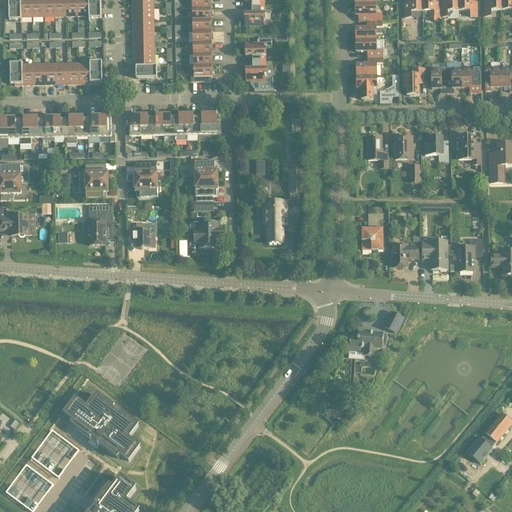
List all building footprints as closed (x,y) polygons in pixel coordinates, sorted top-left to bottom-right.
[(21,19),(20,0),(13,0),(9,0),(9,21),(21,21),(21,19)] [(32,19),(31,0),(20,0),(21,19),(32,19)] [(43,0),(31,0),(32,19),(43,19),(43,0)] [(55,18),(54,0),(43,0),(43,19),(55,18)] [(66,18),(65,0),(54,0),(55,18),(66,18)] [(78,18),(77,0),(65,0),(66,18),(78,18)] [(88,0),(77,0),(78,18),(89,18),(88,0)] [(88,0),(89,18),(89,20),(101,20),(100,0),(88,0)] [(154,10),(153,0),(132,0),(133,11),(154,10)] [(210,0),(192,0),(193,10),(211,9),(210,0)] [(249,8),(264,8),(264,2),(265,2),(264,0),(244,0),(245,2),(249,2),(249,8)] [(422,13),(422,0),(410,0),(410,6),(404,7),(404,19),(411,19),(411,13),(422,13)] [(434,0),(422,0),(422,13),(429,13),(429,19),(434,19),(434,23),(441,23),(441,19),(441,6),(434,6),(434,0)] [(459,12),(458,0),(446,0),(447,6),(441,6),(441,19),(450,18),(452,15),(452,12),(459,12)] [(458,0),(459,12),(470,12),(470,18),(477,18),(477,5),(471,5),(470,0),(458,0)] [(503,11),(502,0),(490,0),(490,5),(484,5),(484,18),(491,18),(491,11),(503,11)] [(511,0),(502,0),(503,11),(511,11),(511,0)] [(375,10),(375,5),(355,5),(356,17),(369,17),(369,23),(382,23),(382,16),(381,15),(381,14),(381,13),(380,12),(379,11),(378,10),(377,10),(375,10)] [(264,8),(249,8),(249,15),(245,15),(245,28),(257,27),(257,31),(271,31),(271,22),(265,22),(265,14),(264,14),(264,8)] [(211,9),(193,10),(193,21),(211,21),(211,9)] [(154,10),(133,11),(133,22),(154,22),(154,10)] [(211,21),(193,21),(193,33),(211,32),(211,21)] [(154,33),(154,22),(133,22),(133,34),(154,33)] [(382,23),(369,23),(369,29),(356,29),(356,41),(376,41),(376,35),(382,35),(382,23)] [(211,44),(211,32),(193,33),(193,44),(211,44)] [(154,45),(154,33),(133,34),(133,45),(154,45)] [(272,49),(272,41),(259,41),(257,41),(257,44),(245,45),(246,57),(250,57),(250,64),(265,63),(265,57),(266,57),(266,49),(272,49)] [(376,41),(356,41),(356,53),(370,53),(370,59),(383,59),(388,59),(388,51),(383,51),(383,41),(376,41)] [(212,55),(211,44),(193,44),(194,55),(212,55)] [(154,45),(133,45),(134,56),(155,56),(154,45)] [(212,55),(194,55),(194,67),(212,66),(212,55)] [(155,56),(134,56),(134,68),(155,67),(155,56)] [(383,59),(370,59),(370,66),(357,66),(357,78),(377,77),(377,66),(383,66),(383,59)] [(90,65),(91,86),(98,86),(98,84),(102,84),(102,63),(90,63),(90,65)] [(265,63),(250,64),(250,70),(246,70),(246,83),(251,83),(251,85),(256,92),(254,92),(254,93),(274,92),(272,92),(272,86),(272,77),(275,77),(272,63),(265,63)] [(22,66),(22,64),(10,65),(11,85),(15,85),(15,87),(22,87),(22,66)] [(67,65),(56,66),(56,86),(68,86),(67,65)] [(79,86),(79,65),(67,65),(68,86),(79,86)] [(90,65),(79,65),(79,86),(91,86),(90,65)] [(33,66),(22,66),(22,87),(33,87),(33,66)] [(45,87),(44,66),(33,66),(33,87),(45,87)] [(56,86),(56,66),(44,66),(45,87),(56,86)] [(212,66),(194,67),(194,78),(191,78),(191,84),(205,83),(204,78),(212,78),(212,66)] [(157,67),(155,67),(134,68),(134,76),(136,75),(136,80),(157,79),(157,67)] [(511,68),(500,69),(501,89),(510,89),(510,94),(511,93),(511,68)] [(461,70),(462,90),(470,90),(470,95),(481,95),(481,69),(461,70)] [(501,89),(500,69),(485,69),(485,92),(491,92),(491,89),(501,89)] [(407,77),(402,77),(403,89),(407,89),(407,97),(419,96),(419,83),(425,83),(425,76),(425,70),(413,70),(413,76),(409,76),(407,77)] [(447,83),(446,70),(431,70),(431,90),(440,90),(440,95),(447,95),(447,83)] [(461,70),(446,70),(447,83),(447,95),(452,95),(452,90),(462,90),(461,70)] [(377,94),(377,77),(357,78),(357,90),(361,90),(361,101),(373,100),(373,94),(377,94)] [(384,92),(380,92),(380,105),(392,105),(393,99),(399,98),(399,77),(392,77),(392,87),(384,92)] [(209,115),(197,116),(198,136),(198,142),(209,142),(209,115)] [(216,115),(209,115),(209,142),(221,142),(221,117),(216,117),(216,115)] [(164,137),(163,116),(152,117),(152,137),(164,137)] [(175,116),(163,116),(164,137),(175,137),(175,116)] [(186,116),(175,116),(175,137),(175,142),(186,142),(186,137),(187,137),(186,116)] [(197,116),(186,116),(187,137),(198,136),(197,116)] [(99,118),(100,138),(110,138),(110,143),(116,143),(115,120),(111,120),(111,119),(106,119),(106,117),(99,118)] [(141,137),(141,117),(134,117),(134,119),(129,119),(129,126),(125,126),(125,143),(130,143),(130,138),(141,137)] [(152,117),(141,117),(141,137),(152,137),(152,117)] [(54,118),(42,119),(43,139),(54,139),(54,118)] [(65,139),(65,118),(54,118),(54,139),(65,139)] [(77,139),(76,118),(65,118),(65,139),(66,145),(77,145),(77,139)] [(88,118),(76,118),(77,139),(88,139),(88,118)] [(100,138),(99,118),(88,118),(88,139),(100,138)] [(8,140),(8,119),(1,119),(1,121),(0,121),(0,146),(9,146),(9,140),(8,140)] [(19,119),(8,119),(8,140),(9,140),(20,140),(19,119)] [(31,140),(31,119),(19,119),(20,140),(20,146),(31,146),(31,140)] [(43,139),(42,119),(31,119),(31,140),(43,139)] [(473,137),(457,138),(457,161),(473,161),(473,166),(480,166),(480,149),(473,149),(473,137)] [(412,138),(394,139),(395,162),(413,161),(412,138)] [(430,144),(424,144),(424,157),(439,157),(439,164),(449,164),(449,151),(443,152),(442,138),(430,138),(430,144)] [(364,148),(364,149),(364,153),(365,154),(366,155),(368,155),(368,162),(379,162),(379,170),(389,170),(388,155),(382,155),(382,139),(368,139),(368,146),(366,147),(364,148)] [(498,160),(490,161),(490,175),(490,185),(506,185),(508,183),(509,180),(509,177),(508,175),(506,174),(505,167),(511,166),(511,144),(498,145),(498,160)] [(257,174),(265,174),(265,161),(257,162),(257,174)] [(195,181),(218,180),(218,169),(216,169),(216,163),(195,164),(195,181)] [(135,182),(157,182),(157,164),(136,165),(136,171),(135,171),(135,182)] [(80,183),(108,183),(108,172),(106,172),(106,165),(85,166),(85,172),(79,172),(80,183)] [(0,184),(21,184),(21,167),(0,167),(0,184)] [(420,167),(410,167),(410,185),(421,184),(420,167)] [(304,170),(288,170),(288,195),(304,195),(304,170)] [(218,192),(218,180),(195,181),(196,198),(196,202),(213,202),(213,198),(216,198),(216,192),(218,192)] [(158,199),(157,182),(135,182),(135,193),(137,193),(137,200),(158,199)] [(108,194),(108,183),(80,183),(80,194),(86,194),(86,200),(107,200),(107,194),(108,194)] [(27,184),(21,184),(0,184),(0,195),(0,196),(1,202),(27,202),(27,184)] [(51,205),(53,205),(53,197),(39,197),(39,205),(42,205),(51,205)] [(286,202),(264,202),(264,227),(268,227),(268,245),(283,244),(283,226),(286,226),(286,202)] [(213,203),(193,204),(193,213),(214,213),(213,203)] [(51,205),(42,205),(42,213),(51,213),(51,205)] [(97,223),(89,223),(90,247),(106,247),(106,238),(107,238),(107,230),(105,230),(105,223),(113,223),(113,207),(97,207),(97,223)] [(7,210),(0,209),(0,231),(11,232),(11,237),(19,237),(20,238),(24,238),(25,237),(28,237),(35,236),(35,217),(28,216),(10,217),(11,218),(7,218),(7,210)] [(369,230),(362,230),(362,251),(383,251),(382,216),(369,216),(369,230)] [(200,233),(195,233),(195,244),(200,244),(200,249),(218,249),(218,240),(223,240),(223,230),(218,230),(218,224),(200,224),(200,233)] [(149,226),(131,226),(131,238),(137,238),(137,249),(155,249),(155,238),(149,238),(149,232),(149,226)] [(503,256),(491,256),(491,268),(504,268),(504,276),(511,276),(511,239),(511,240),(511,252),(503,252),(503,256)] [(188,241),(180,242),(180,257),(188,257),(188,241)] [(470,249),(458,249),(458,273),(474,273),(474,255),(483,255),(482,241),(470,241),(470,249)] [(447,243),(422,243),(423,263),(431,263),(431,271),(448,271),(447,243)] [(407,246),(393,247),(393,269),(408,269),(407,260),(418,260),(418,247),(407,248),(407,246)] [(391,313),(383,328),(396,335),(404,320),(391,313)] [(350,339),(349,353),(364,354),(364,357),(375,358),(375,350),(382,350),(383,345),(387,345),(387,335),(383,335),(383,334),(358,333),(358,339),(350,339)] [(65,414),(65,415),(74,422),(75,421),(93,435),(90,439),(91,440),(92,439),(98,444),(97,445),(98,446),(102,441),(120,455),(119,455),(129,462),(135,454),(135,453),(139,448),(136,446),(137,445),(125,437),(133,426),(133,427),(135,424),(131,421),(130,422),(121,415),(122,413),(121,413),(120,414),(114,409),(115,408),(114,407),(113,408),(103,402),(104,401),(100,398),(98,400),(98,401),(91,411),(79,402),(79,403),(76,401),(72,406),(71,406),(65,414)] [(501,415),(485,434),(486,435),(481,440),(479,438),(466,454),(479,465),(492,449),(497,444),(496,443),(511,424),(501,415)] [(15,421),(10,427),(14,430),(19,424),(15,421)] [(131,511),(124,506),(127,502),(128,501),(133,493),(135,490),(129,486),(130,485),(121,479),(113,490),(113,491),(100,509),(95,506),(95,507),(96,507),(92,511),(131,511)]
